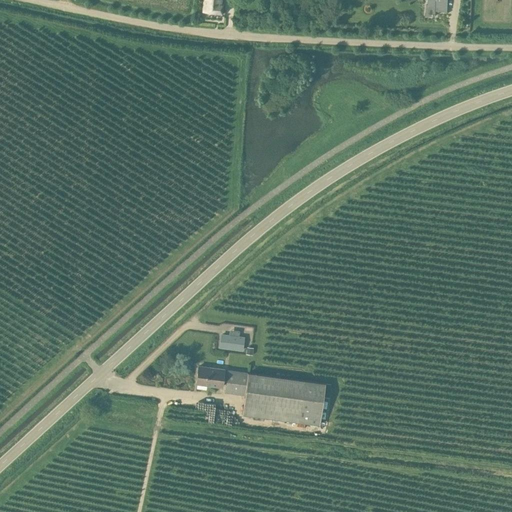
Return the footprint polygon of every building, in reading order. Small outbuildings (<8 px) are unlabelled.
[(202,0),(202,12),(208,12),(208,13),(224,14),(224,5),(225,5),(225,0),(202,0)] [(426,4),(426,16),(435,16),(435,11),(447,12),(447,0),(427,0),(428,4),(426,4)] [(227,334),(220,333),(218,347),(241,350),(243,336),(238,335),(238,330),(228,329),(227,334)] [(198,367),(196,384),(222,387),(224,370),(198,367)] [(244,395),(242,415),(319,424),(325,383),(247,373),(228,370),(224,393),(244,395)]
